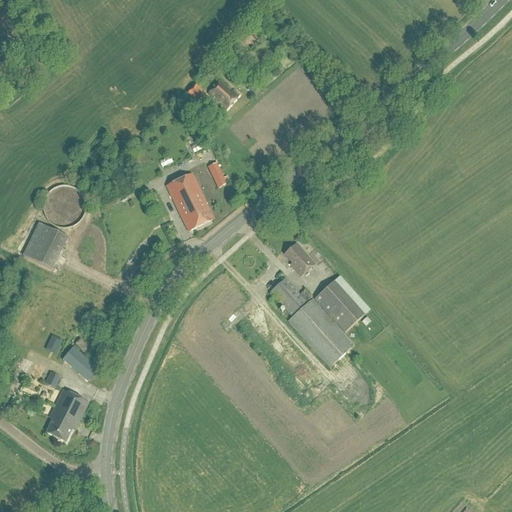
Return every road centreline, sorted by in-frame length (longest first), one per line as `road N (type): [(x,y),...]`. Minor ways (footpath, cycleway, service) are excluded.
road 1 (primary): [(106,473),(118,390),(136,346),(199,255),(502,0)]
road 2 (unclassified): [(106,473),(62,466),(0,421)]
